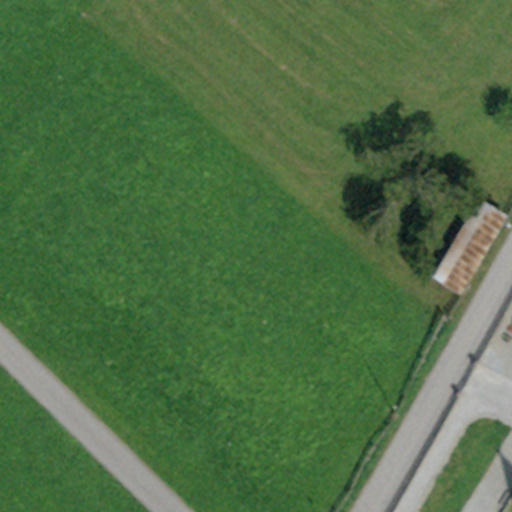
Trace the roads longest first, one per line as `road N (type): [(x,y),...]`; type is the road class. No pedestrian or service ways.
road 1 (residential): [(364,511),(511,267)]
road 2 (residential): [(0,336),(174,511)]
